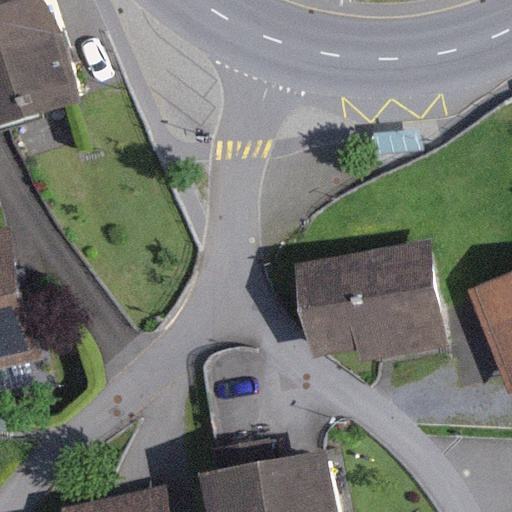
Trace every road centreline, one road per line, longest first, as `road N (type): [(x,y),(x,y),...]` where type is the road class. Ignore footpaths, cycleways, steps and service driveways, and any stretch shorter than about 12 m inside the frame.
road 1 (residential): [(476,511),(385,423),(307,374),(235,292)]
road 2 (residential): [(235,292),(52,463),(28,511)]
road 3 (residential): [(235,292),(242,152),(271,41)]
road 4 (secondary): [(271,41),(318,55),(421,58),(511,28)]
